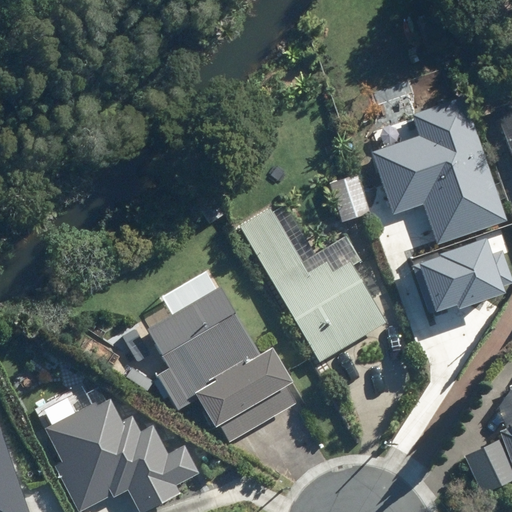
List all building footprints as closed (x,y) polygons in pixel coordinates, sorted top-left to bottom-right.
[(511,100),(491,107),(511,167),(511,100)] [(367,151),(380,147),(375,134),(363,138),(367,151)] [(474,169),(415,189),(400,144),(368,155),(385,206),(375,210),(388,247),(397,245),(408,277),(439,265),(433,250),(495,229),(474,169)] [(485,174),(488,184),(499,181),(495,170),(485,174)] [(357,174),(329,181),(340,223),(368,215),(357,174)] [(234,226),(316,362),(384,321),(348,261),(330,272),(324,260),(305,271),(266,206),(234,226)] [(508,247),(485,233),(464,267),(480,277),(475,285),(498,300),(511,279),(511,263),(501,257),(508,247)] [(164,366),(151,374),(155,380),(142,387),(149,398),(161,390),(172,409),(198,395),(225,443),(291,404),(231,307),(186,333),(171,310),(140,327),(164,366)] [(511,382),(505,385),(511,405),(511,425),(499,431),(511,468),(511,382)] [(89,402),(37,427),(47,447),(42,449),(72,511),(75,511),(122,489),(133,511),(135,511),(174,493),(170,485),(192,474),(178,445),(161,454),(147,425),(133,431),(126,415),(114,421),(103,399),(91,405),(89,402)] [(511,477),(511,475),(497,440),(464,454),(480,492),(511,477)] [(23,511),(0,445),(0,511),(23,511)]
